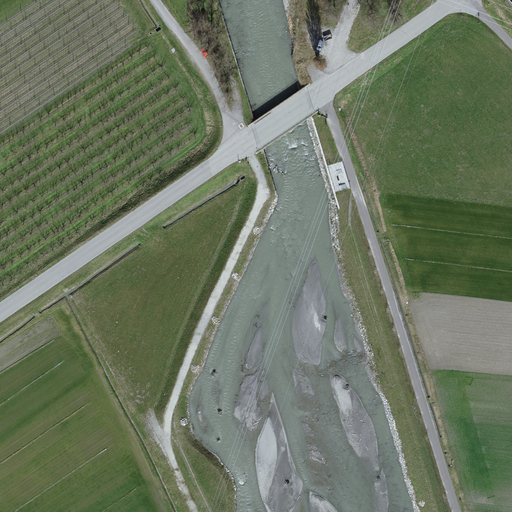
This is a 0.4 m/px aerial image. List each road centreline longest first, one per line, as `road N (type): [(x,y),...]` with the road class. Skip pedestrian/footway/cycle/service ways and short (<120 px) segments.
road 1 (residential): [(456,511),(323,90)]
road 2 (track): [(195,511),(170,454),(168,420),(260,196),(244,145)]
road 3 (unclassified): [(0,312),(241,147)]
road 4 (unclassified): [(155,0),(212,78),(241,147)]
road 5 (unclassified): [(323,90),(452,0)]
road 6 (track): [(210,0),(255,137)]
